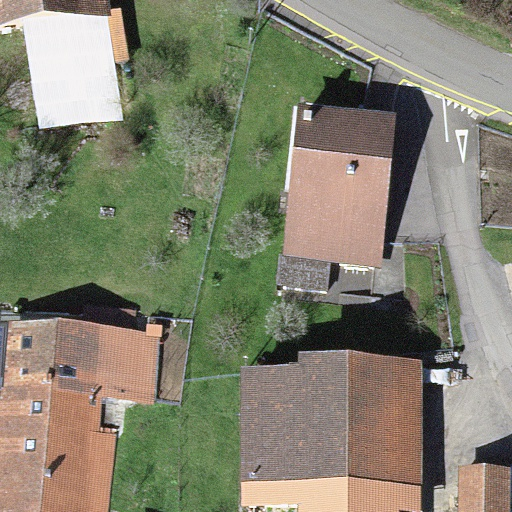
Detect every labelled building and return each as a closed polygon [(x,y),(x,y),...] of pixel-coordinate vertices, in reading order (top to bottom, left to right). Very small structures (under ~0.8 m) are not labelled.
[(108,0),(0,0),(0,51),(112,40),(108,0)] [(395,128),(296,120),(284,270),(382,278),(395,128)] [(79,336),(0,333),(0,511),(97,511),(102,409),(162,412),(165,340),(142,339),(143,313),(80,311),(79,336)] [(422,511),(423,378),(241,377),(240,511),(422,511)] [(510,511),(511,491),(511,483),(458,481),(456,511),(510,511)]
